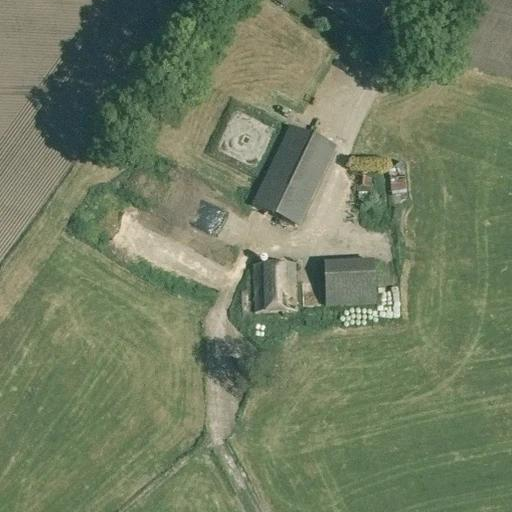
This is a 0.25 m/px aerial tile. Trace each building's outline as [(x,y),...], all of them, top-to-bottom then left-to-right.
[(290,0),(280,0),(278,4),(285,9),(290,0)] [(323,0),(323,1),(374,32),(393,1),(391,0),(323,0)] [(252,207),(295,227),(332,149),(289,129),(252,207)] [(403,163),(388,163),(391,193),(406,193),(403,163)] [(386,202),(385,178),(360,179),(361,203),(386,202)] [(323,264),(324,309),(374,306),(372,262),(323,264)] [(252,267),(254,315),(296,313),(294,265),(252,267)]
